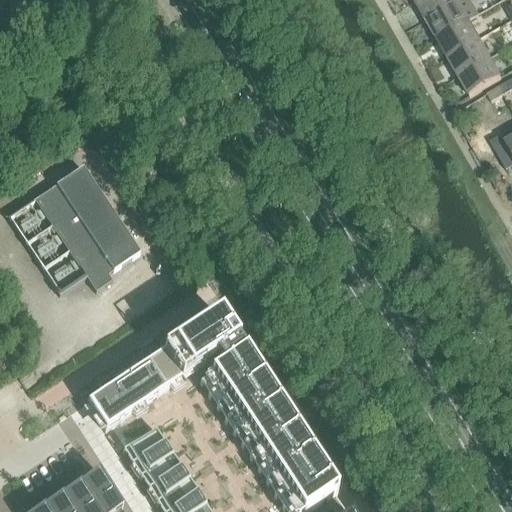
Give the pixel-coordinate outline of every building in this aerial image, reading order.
[(427,23),(467,0),(423,0),(416,4),(427,23)] [(437,42),(469,24),(480,17),(470,0),(467,0),(427,23),(437,42)] [(469,24),(437,42),(448,61),(479,43),(469,24)] [(459,79),(490,61),(479,43),(448,61),(459,79)] [(459,79),(470,99),(502,81),(490,61),(459,79)] [(499,89),(487,96),(492,104),(504,97),(499,89)] [(511,169),(511,132),(491,144),(507,173),(511,169)] [(8,222),(59,299),(85,282),(95,296),(112,285),(109,281),(115,278),(113,275),(139,257),(83,172),(56,190),(55,187),(49,191),(51,193),(8,222)] [(126,381),(87,406),(96,420),(106,434),(108,433),(204,370),(211,380),(200,387),(281,511),(314,511),(337,497),(220,319),(204,330),(126,381)] [(156,434),(127,453),(136,466),(131,469),(132,470),(133,469),(141,481),(140,481),(140,483),(145,480),(144,479),(173,460),(156,434)] [(173,460),(144,479),(145,480),(152,491),(148,494),(148,495),(149,494),(157,506),(156,507),(157,508),(161,505),(161,504),(190,485),(173,460)] [(99,474),(80,486),(96,511),(121,511),(123,511),(99,474)] [(190,485),(161,504),(161,505),(165,511),(202,511),(206,510),(190,485)] [(96,511),(80,486),(62,498),(70,511),(96,511)] [(70,511),(62,498),(44,510),(45,511),(70,511)]
